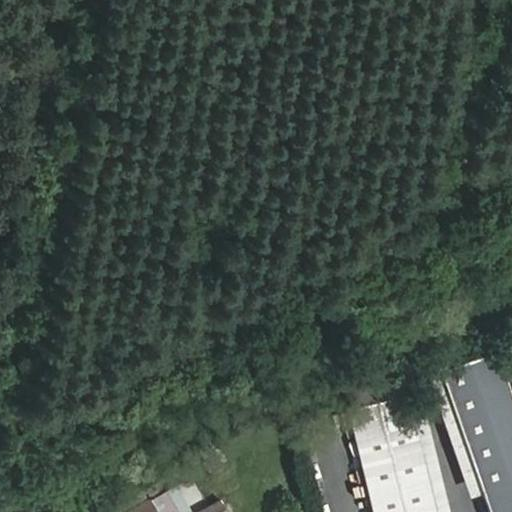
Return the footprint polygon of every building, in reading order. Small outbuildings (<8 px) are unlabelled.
[(463,331),(452,314),(422,332),(432,349),(463,331)] [(483,511),(511,511),(511,407),(495,351),(427,371),(465,496),(478,492),(483,511)] [(348,408),(374,511),(437,511),(406,393),(348,408)] [(151,495),(156,511),(185,511),(178,487),(151,495)] [(194,511),(226,511),(218,498),(194,511)] [(152,511),(146,501),(126,511),(152,511)]
